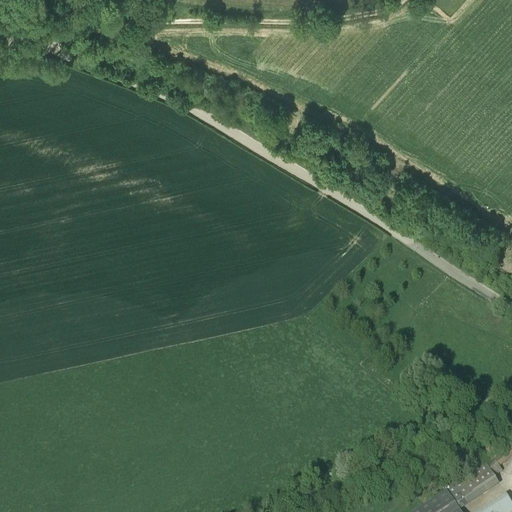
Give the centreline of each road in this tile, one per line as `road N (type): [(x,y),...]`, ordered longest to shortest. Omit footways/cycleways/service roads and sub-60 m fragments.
road 1 (tertiary): [(511,308),(196,110),(69,58),(0,43)]
road 2 (track): [(402,0),(318,21),(117,25),(35,47)]
road 3 (track): [(511,431),(447,464),(377,477),(312,511)]
